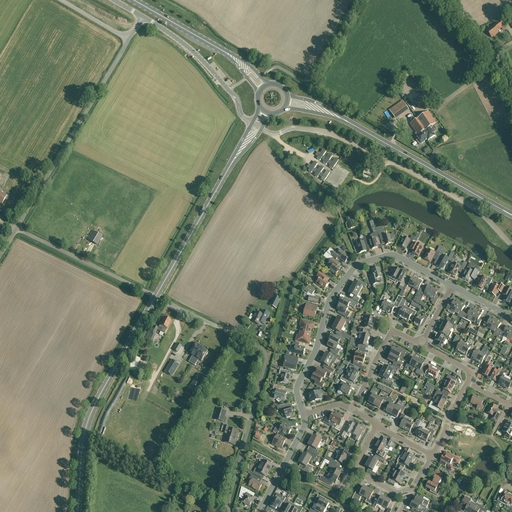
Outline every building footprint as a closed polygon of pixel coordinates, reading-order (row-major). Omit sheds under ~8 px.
[(497,31),(504,26),(500,21),(487,31),(492,38),(498,33),(497,31)] [(420,108),(430,100),(424,92),(414,101),(420,108)] [(408,109),(405,106),(409,103),(406,99),(390,110),(395,118),(408,109)] [(428,112),(410,124),(418,135),(416,136),(418,139),(416,141),(419,144),(421,143),(427,139),(428,141),(435,136),(433,133),(435,132),(435,131),(433,129),(432,129),(431,130),(429,128),(436,123),(428,112)] [(323,150),(317,159),(320,161),(326,152),(323,150)] [(329,154),(323,163),(326,165),(332,156),(329,154)] [(336,158),(329,167),(332,169),(339,160),(336,158)] [(315,162),(308,171),(311,173),(318,164),(315,162)] [(321,166),(314,175),(317,177),(324,168),(321,166)] [(327,170),(321,180),(324,182),(330,173),(327,170)] [(380,233),(380,234),(379,235),(381,241),(383,240),(384,241),(385,245),(392,243),(390,236),(385,234),(384,235),(382,228),(379,229),(376,230),(377,234),(380,233)] [(89,240),(91,242),(94,243),(97,245),(102,236),(94,231),(89,240)] [(370,237),(371,239),(369,240),(372,249),(378,248),(377,244),(380,243),(378,236),(375,237),(374,236),(374,235),(373,235),(372,235),(371,235),(370,236),(370,237)] [(364,237),(362,240),(361,240),(359,243),(357,244),(357,242),(354,243),(355,247),(358,246),(360,253),(366,251),(365,248),(366,248),(366,247),(366,246),(368,246),(365,236),(364,237)] [(413,236),(413,237),(411,236),(409,240),(404,237),(399,246),(406,249),(409,242),(412,244),(416,237),(413,236)] [(418,256),(423,247),(416,244),(413,243),(411,248),(413,249),(412,253),(418,256)] [(436,259),(439,253),(436,251),(435,253),(428,249),(423,259),(430,262),(433,257),(436,259)] [(345,263),(349,257),(341,250),(339,253),(338,252),(337,253),(334,251),(331,256),(336,260),(338,257),(345,263)] [(443,269),(449,259),(442,255),(440,258),(438,256),(436,260),(438,261),(436,266),(441,268),(441,267),(443,269)] [(336,275),(340,269),(338,267),(340,264),(332,259),(328,264),(332,267),(330,270),(336,275)] [(455,276),(460,267),(453,263),(451,267),(452,267),(449,273),(455,276)] [(378,279),(382,278),(379,268),(372,271),(374,279),(371,280),(373,285),(379,283),(378,279)] [(396,280),(400,271),(395,269),(392,275),(389,273),(386,279),(389,280),(395,283),(396,280)] [(476,277),(477,275),(480,271),(478,270),(477,271),(472,269),(466,270),(462,278),(468,282),(470,278),(475,280),(476,277)] [(406,274),(400,271),(396,280),(401,283),(399,286),(403,288),(405,285),(406,282),(403,280),(406,274)] [(324,289),(329,283),(325,280),(327,277),(320,272),(316,277),(319,279),(316,284),(320,287),(321,286),(324,289)] [(477,275),(476,277),(479,279),(475,286),(482,289),(483,286),(487,289),(492,280),(488,278),(486,279),(486,280),(477,275)] [(413,288),(417,280),(412,278),(408,286),(413,288)] [(417,280),(413,288),(418,291),(415,296),(418,297),(419,295),(422,291),(419,290),(422,283),(417,280)] [(354,282),(351,288),(360,292),(363,287),(365,288),(367,285),(361,282),(360,285),(354,282)] [(501,292),(504,287),(500,285),(499,288),(493,285),(491,288),(492,288),(489,293),(495,296),(498,291),(501,292)] [(301,296),(309,300),(308,301),(318,304),(319,299),(313,298),(314,296),(312,295),(315,291),(308,286),(305,290),(304,290),(301,296)] [(429,297),(433,289),(428,286),(424,295),(429,297)] [(510,304),(511,301),(511,292),(509,291),(510,289),(507,287),(503,294),(506,296),(503,300),(510,304)] [(360,292),(351,288),(348,294),(353,296),(352,299),(358,303),(360,297),(358,296),(360,292)] [(438,292),(433,289),(429,297),(431,299),(430,301),(432,302),(431,304),(434,306),(438,299),(435,298),(438,292)] [(277,308),(281,299),(274,296),(270,305),(277,308)] [(390,304),(386,312),(386,313),(387,314),(388,314),(389,314),(390,314),(391,315),(393,311),(395,313),(397,309),(401,303),(403,298),(399,296),(398,298),(396,303),(395,302),(393,306),(390,304)] [(347,308),(349,305),(354,308),(356,305),(357,306),(358,304),(349,299),(348,302),(342,299),(339,304),(340,304),(347,308)] [(386,312),(390,304),(391,302),(388,300),(387,300),(386,302),(384,301),(380,309),(386,312)] [(454,313),(460,303),(454,300),(452,305),(449,303),(446,309),(449,311),(448,312),(453,315),(454,313)] [(404,305),(401,303),(397,309),(401,311),(398,317),(403,320),(407,311),(402,308),(404,305)] [(460,303),(454,313),(460,315),(459,316),(462,318),(465,312),(462,310),(465,306),(460,303)] [(314,318),(316,310),(313,309),(314,306),(306,304),(305,308),(306,308),(304,315),(314,318)] [(340,304),(337,310),(343,313),(342,315),(347,318),(350,313),(347,311),(348,309),(347,308),(340,304)] [(468,314),(465,312),(462,318),(465,320),(466,319),(471,321),(476,312),(471,309),(468,314)] [(249,319),(252,320),(252,321),(259,325),(262,318),(266,320),(269,313),(263,311),(262,315),(256,312),(254,316),(251,314),(251,315),(249,319)] [(412,314),(407,311),(403,320),(408,322),(411,315),(414,317),(416,312),(414,311),(412,314)] [(481,315),(476,312),(471,321),(476,324),(475,325),(478,327),(482,321),(479,319),(481,315)] [(366,317),(365,322),(373,325),(375,319),(368,317),(369,314),(366,314),(365,316),(366,317)] [(425,323),(428,317),(424,315),(422,318),(419,316),(414,325),(419,328),(422,322),(425,323)] [(167,328),(171,320),(164,317),(162,322),(160,322),(159,324),(160,325),(167,328)] [(335,323),(343,327),(346,322),(349,324),(350,321),(345,318),(344,321),(338,318),(335,323)] [(491,330),(496,320),(491,318),(488,322),(485,321),(482,327),(485,328),(486,327),(491,330)] [(300,331),(310,334),(312,326),(309,325),(310,322),(301,320),(300,326),(301,326),(300,331)] [(496,320),(491,330),(494,332),(493,335),(497,337),(502,329),(499,328),(501,323),(496,320)] [(359,327),(359,330),(365,332),(365,329),(372,330),(373,325),(365,322),(363,322),(362,328),(359,327)] [(441,327),(450,332),(451,329),(455,330),(457,326),(451,322),(449,325),(444,322),(441,327)] [(343,327),(335,323),(332,329),(338,332),(336,334),(339,336),(342,337),(344,333),(344,332),(341,331),(343,327)] [(505,331),(502,329),(497,337),(502,340),(504,337),(507,339),(511,329),(507,326),(505,331)] [(450,332),(441,327),(438,332),(444,335),(443,338),(446,339),(448,341),(449,338),(447,337),(450,332)] [(365,332),(359,330),(358,330),(357,333),(362,334),(360,340),(369,342),(369,341),(370,341),(370,340),(371,339),(371,338),(371,337),(370,337),(370,336),(364,334),(365,332)] [(310,334),(300,331),(299,336),(297,335),(296,341),(305,344),(305,341),(308,341),(310,334)] [(342,337),(339,336),(338,338),(332,335),(329,341),(330,341),(337,345),(338,345),(339,342),(342,343),(345,339),(342,337)] [(446,339),(443,338),(437,335),(434,340),(438,342),(436,346),(441,349),(444,345),(443,344),(446,339)] [(461,353),(465,345),(461,342),(462,340),(459,338),(456,344),(459,345),(456,351),(461,353)] [(369,342),(360,340),(359,345),(358,345),(357,348),(359,349),(360,349),(361,346),(367,348),(369,342)] [(330,341),(327,346),(333,350),(332,352),(336,355),(337,355),(340,350),(337,349),(339,345),(338,345),(337,345),(330,341)] [(303,356),(305,348),(299,347),(299,344),(293,342),(291,349),(295,350),(294,353),(303,356)] [(189,362),(192,364),(202,347),(200,346),(201,345),(198,343),(197,344),(196,344),(190,354),(193,356),(189,362)] [(470,347),(465,345),(461,353),(466,356),(469,350),(471,352),(474,346),(472,345),(470,347)] [(474,346),(471,352),(474,353),(471,359),(476,361),(481,353),(476,350),(477,348),(474,346)] [(208,351),(202,347),(192,364),(195,366),(199,359),(201,361),(205,355),(206,355),(208,352),(207,352),(208,351)] [(398,358),(399,358),(400,356),(401,356),(404,357),(406,352),(401,349),(399,352),(393,348),(390,354),(391,354),(398,358)] [(360,349),(359,349),(358,352),(356,351),(355,357),(364,360),(366,355),(363,355),(365,350),(360,349)] [(486,355),(481,353),(476,361),(481,364),(484,359),(487,360),(489,357),(491,353),(490,353),(491,351),(489,349),(488,351),(486,355)] [(326,353),(323,358),(333,363),(334,364),(337,358),(340,360),(341,357),(337,355),(336,355),(335,357),(334,356),(333,357),(326,353)] [(295,370),(297,362),(292,360),(293,356),(289,355),(285,354),(284,359),(286,359),(284,367),(288,368),(288,369),(291,370),(291,369),(295,370)] [(391,354),(388,360),(394,363),(393,366),(399,369),(402,365),(397,362),(399,359),(399,358),(398,358),(391,354)] [(364,360),(355,357),(353,363),(355,364),(354,366),(353,365),(355,367),(360,369),(361,363),(363,364),(364,360)] [(489,357),(487,360),(485,362),(486,363),(482,369),(485,370),(483,375),(488,377),(492,369),(494,366),(489,364),(492,358),(489,357)] [(333,363),(323,358),(321,363),(328,367),(329,368),(328,370),(332,373),(333,373),(334,370),(330,368),(333,363)] [(415,368),(419,360),(414,358),(410,363),(408,362),(405,368),(407,369),(408,367),(411,369),(412,366),(415,368)] [(179,364),(172,360),(165,372),(172,376),(179,364)] [(419,360),(415,368),(417,369),(415,373),(421,376),(422,374),(424,371),(421,369),(424,363),(419,360)] [(355,367),(353,365),(349,363),(346,369),(350,371),(348,374),(357,379),(360,374),(353,370),(355,367)] [(382,371),(390,376),(392,373),(395,375),(398,370),(392,367),(391,369),(384,366),(382,371)] [(424,369),(424,371),(422,374),(424,376),(425,377),(428,379),(429,379),(430,377),(435,369),(430,366),(427,370),(424,369)] [(492,369),(488,377),(493,380),(495,376),(498,377),(501,371),(496,368),(495,371),(492,369)] [(278,370),(280,371),(279,375),(282,376),(280,383),(287,385),(290,375),(285,374),(286,371),(278,369),(278,370)] [(332,373),(328,370),(325,369),(324,372),(318,369),(315,374),(314,374),(323,379),(324,379),(325,376),(329,378),(332,373)] [(440,371),(435,369),(430,377),(435,379),(436,379),(438,380),(441,375),(438,373),(440,371)] [(390,376),(382,371),(379,376),(385,379),(384,382),(390,386),(393,380),(389,378),(390,376)] [(503,387),(508,378),(503,376),(504,373),(501,372),(499,376),(502,378),(498,384),(503,387)] [(323,379),(314,374),(311,380),(317,383),(315,385),(322,389),(325,384),(321,382),(323,379)] [(357,379),(348,374),(347,377),(343,375),(340,380),(346,383),(348,380),(354,384),(357,379)] [(196,385),(194,389),(197,391),(205,379),(198,375),(193,383),(196,385)] [(445,384),(453,388),(456,383),(454,382),(456,379),(448,375),(446,378),(448,379),(445,384)] [(511,380),(508,378),(503,387),(508,389),(511,383),(511,380)] [(341,395),(342,393),(348,396),(351,390),(345,387),(347,384),(342,382),(339,387),(340,387),(337,393),(338,394),(340,395),(341,395)] [(272,386),(273,386),(272,389),(276,393),(273,395),(275,397),(274,398),(277,399),(280,402),(281,400),(285,401),(287,392),(277,390),(278,385),(273,384),(272,386)] [(453,388),(445,384),(442,389),(443,389),(441,393),(447,396),(449,392),(450,393),(453,388)] [(315,393),(310,395),(311,397),(309,398),(310,403),(320,400),(318,395),(321,395),(319,389),(314,390),(315,393)] [(374,405),(378,397),(375,396),(376,392),(372,390),(369,395),(371,397),(368,402),(374,405)] [(436,401),(444,405),(447,400),(441,397),(442,393),(437,391),(434,396),(438,398),(436,401)] [(481,406),(484,400),(480,398),(480,399),(474,396),(470,403),(478,407),(476,410),(481,412),(484,407),(481,406)] [(381,399),(378,397),(374,405),(379,408),(382,403),(386,404),(388,399),(384,397),(382,397),(381,399)] [(389,398),(388,399),(386,404),(389,406),(386,412),(391,415),(395,407),(392,405),(394,402),(392,401),(392,400),(389,398)] [(444,405),(436,401),(435,404),(431,402),(429,406),(427,405),(426,406),(433,410),(435,407),(441,410),(444,405)] [(495,422),(498,417),(501,412),(497,409),(497,408),(491,404),(486,413),(492,416),(491,420),(495,422)] [(283,414),(284,414),(286,414),(287,419),(289,418),(290,420),(293,419),(294,418),(291,407),(286,409),(285,405),(277,406),(277,409),(279,410),(279,409),(280,409),(281,410),(282,410),(281,411),(282,413),(283,414)] [(401,410),(395,407),(391,415),(397,418),(400,412),(402,413),(405,408),(403,407),(401,410)] [(224,422),(227,411),(217,408),(214,420),(224,422)] [(334,423),(338,415),(333,413),(330,419),(326,417),(323,422),(329,426),(332,422),(334,423)] [(404,430),(409,421),(404,419),(405,416),(402,414),(400,418),(403,420),(399,427),(404,430)] [(338,415),(334,423),(333,426),(335,428),(335,429),(340,432),(343,426),(340,425),(344,418),(338,415)] [(414,424),(409,421),(404,430),(409,432),(414,424)] [(278,434),(279,431),(288,436),(291,429),(288,428),(289,427),(290,427),(291,427),(291,426),(291,423),(282,422),(280,425),(282,426),(279,430),(275,428),(274,431),(278,434)] [(421,439),(426,430),(423,429),(425,425),(420,422),(417,428),(420,429),(416,436),(421,439)] [(511,437),(510,436),(510,435),(511,431),(511,423),(509,422),(507,426),(505,425),(502,431),(505,433),(504,437),(508,439),(510,439),(511,437)] [(355,425),(350,423),(346,429),(343,427),(340,433),(339,433),(338,435),(344,438),(347,433),(350,435),(351,434),(355,425)] [(356,424),(355,425),(351,434),(354,435),(353,438),(358,441),(361,435),(358,434),(361,427),(356,424)] [(225,436),(237,439),(239,431),(229,429),(230,427),(224,426),(222,433),(226,434),(225,436)] [(428,432),(426,430),(421,439),(426,441),(429,436),(432,437),(435,432),(431,429),(429,430),(428,432)] [(282,448),(286,439),(277,435),(272,444),(279,448),(280,446),(282,448)] [(313,436),(310,441),(319,445),(320,442),(323,444),(324,442),(326,443),(328,439),(326,438),(324,436),(321,435),(319,439),(313,436)] [(237,439),(225,436),(224,442),(235,445),(237,439)] [(380,439),(377,444),(385,449),(386,446),(390,448),(393,442),(388,439),(386,442),(380,439)] [(319,445),(310,441),(308,446),(314,449),(312,453),(317,456),(319,456),(320,454),(317,452),(319,449),(317,448),(319,445)] [(385,449),(377,444),(374,450),(380,453),(379,457),(380,457),(384,459),(387,453),(383,451),(385,449)] [(341,450),(338,455),(346,460),(349,454),(343,451),(344,449),(341,447),(340,450),(341,450)] [(403,458),(412,463),(414,458),(411,456),(413,452),(408,450),(405,448),(403,452),(406,453),(403,458)] [(440,463),(445,466),(447,464),(450,472),(454,471),(451,462),(452,462),(458,465),(461,460),(446,452),(444,457),(443,456),(440,460),(441,460),(440,463)] [(317,456),(312,453),(310,457),(304,453),(301,458),(309,462),(309,463),(311,464),(314,458),(316,458),(317,456)] [(260,466),(269,471),(272,466),(266,462),(268,459),(258,454),(257,457),(258,459),(260,460),(259,461),(262,463),(260,466)] [(331,459),(330,462),(329,462),(335,465),(337,462),(343,465),(346,460),(338,455),(335,461),(331,459)] [(370,457),(368,462),(375,466),(378,461),(370,457)] [(309,462),(301,458),(301,459),(299,459),(298,461),(299,462),(298,463),(305,467),(303,471),(309,474),(312,469),(311,467),(307,465),(309,463),(309,462)] [(412,463),(403,458),(402,461),(398,459),(396,464),(397,464),(396,465),(399,467),(401,463),(409,468),(412,463)] [(326,461),(324,459),(323,459),(319,468),(322,469),(325,464),(323,463),(324,462),(330,465),(329,467),(333,469),(330,474),(338,478),(341,473),(335,470),(337,466),(335,465),(329,462),(330,462),(326,460),(326,461)] [(375,466),(368,462),(365,467),(373,471),(375,466)] [(399,467),(396,465),(395,468),(393,471),(396,472),(394,475),(403,479),(405,474),(402,472),(403,469),(399,467)] [(269,471),(260,466),(258,470),(255,468),(253,474),(258,477),(260,474),(266,477),(269,471)] [(258,491),(262,485),(256,481),(258,478),(251,474),(249,479),(251,481),(249,486),(258,491)] [(338,478),(330,474),(328,477),(327,479),(326,478),(326,479),(321,476),(319,480),(327,484),(329,480),(335,483),(338,478)] [(403,479),(394,475),(391,480),(389,479),(387,482),(390,483),(392,480),(400,484),(403,479)] [(435,484),(433,483),(432,484),(429,482),(426,488),(431,490),(430,492),(437,496),(440,491),(438,490),(441,485),(439,484),(442,479),(435,475),(432,481),(435,482),(435,484)] [(240,497),(243,499),(242,502),(245,504),(245,506),(247,505),(250,507),(252,504),(254,503),(253,501),(255,498),(249,495),(251,492),(242,487),(241,488),(239,497),(240,497)] [(364,498),(369,489),(364,487),(359,495),(355,493),(354,496),(360,499),(361,496),(364,498)] [(369,489),(364,498),(367,499),(365,502),(371,505),(374,500),(370,498),(374,492),(369,489)] [(506,504),(510,496),(505,493),(504,495),(501,494),(497,501),(500,503),(501,501),(506,504)] [(275,498),(270,507),(276,510),(277,507),(280,509),(282,505),(286,498),(283,497),(277,494),(275,498)] [(317,505),(326,510),(329,504),(323,501),(324,498),(318,495),(316,498),(314,503),(317,505)] [(381,509),(382,507),(386,499),(381,496),(378,503),(375,501),(372,507),(375,508),(376,507),(381,509)] [(417,497),(414,502),(420,506),(421,506),(423,504),(427,506),(430,501),(425,498),(424,501),(417,497)] [(462,503),(460,506),(466,509),(464,511),(465,511),(464,511),(471,511),(476,504),(475,504),(473,503),(470,502),(471,500),(465,497),(462,503)] [(391,501),(386,499),(382,507),(387,509),(391,501)] [(289,511),(294,505),(288,502),(289,501),(286,500),(283,506),(285,507),(282,511),(289,511)] [(414,502),(413,502),(410,507),(417,511),(416,511),(422,511),(423,511),(419,508),(420,506),(414,502)]
